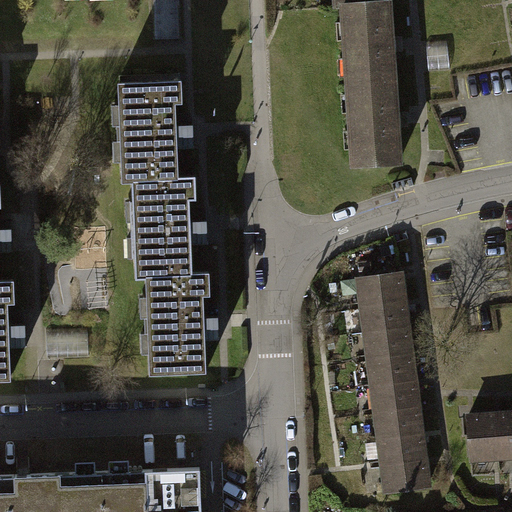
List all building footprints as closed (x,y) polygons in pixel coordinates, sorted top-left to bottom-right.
[(345,5),(354,165),(397,163),(389,3),(377,3),(345,5)] [(133,180),(179,178),(177,135),(193,135),(193,124),(176,124),(175,103),(182,102),(181,80),(118,82),(119,104),(113,104),(114,127),(118,127),(118,141),(114,141),(114,161),(121,160),(122,181),(133,180)] [(146,276),(193,274),(191,232),(208,231),(207,220),(191,220),(190,199),(198,199),(197,178),(179,178),(133,180),(134,201),(126,202),(127,221),(132,221),(133,237),(127,237),(127,256),(135,256),(136,277),(146,276)] [(0,240),(12,240),(12,227),(0,227),(0,206),(2,207),(1,186),(0,186),(0,240)] [(356,278),(382,491),(425,486),(399,272),(356,278)] [(151,373),(208,371),(206,327),(219,326),(218,315),(205,315),(204,295),(211,295),(210,274),(193,274),(146,276),(147,295),(141,295),(142,317),(146,316),(147,331),(142,332),(143,352),(150,352),(151,373)] [(0,380),(11,381),(10,334),(27,334),(27,324),(9,324),(9,303),(15,303),(15,283),(0,283),(0,380)] [(89,326),(46,329),(48,359),(90,357),(89,326)] [(511,412),(465,416),(467,456),(511,453),(511,412)] [(0,511),(198,511),(196,466),(68,470),(20,472),(0,472),(0,511)]
